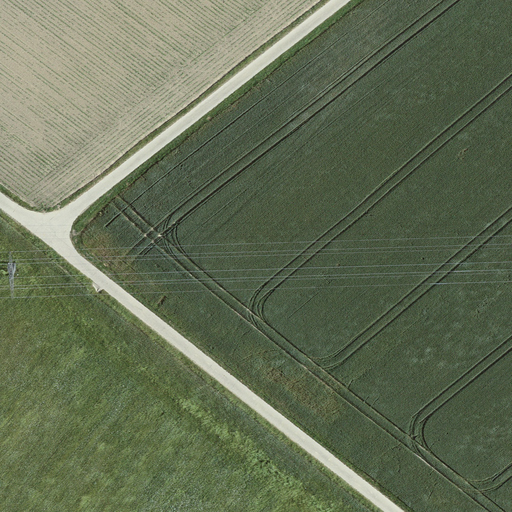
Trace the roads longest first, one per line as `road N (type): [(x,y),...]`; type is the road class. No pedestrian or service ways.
road 1 (track): [(46,234),(396,511)]
road 2 (track): [(341,0),(46,234)]
